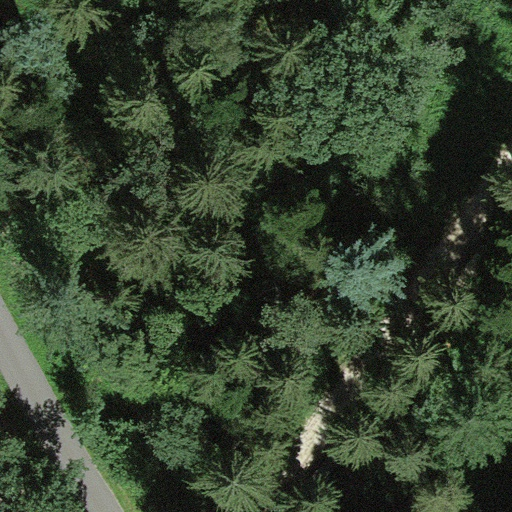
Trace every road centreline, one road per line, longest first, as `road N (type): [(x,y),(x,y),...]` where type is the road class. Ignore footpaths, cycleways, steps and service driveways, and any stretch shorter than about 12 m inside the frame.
road 1 (track): [(511,185),(267,511)]
road 2 (unclassified): [(0,356),(91,511)]
